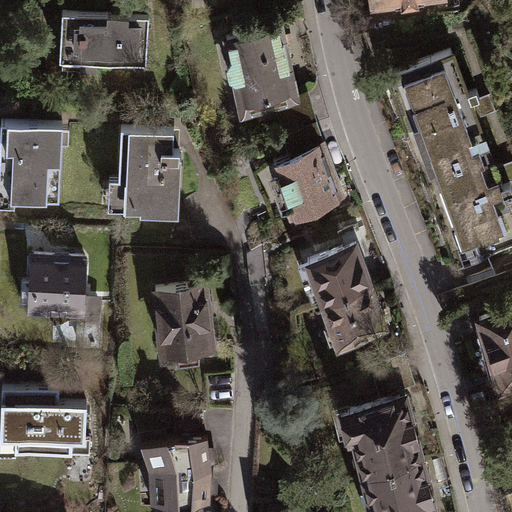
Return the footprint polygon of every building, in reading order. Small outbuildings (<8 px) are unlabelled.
[(146,62),(148,13),(62,9),(60,58),(80,59),(79,67),(97,68),(97,60),(146,62)] [(234,77),(242,111),(271,105),(270,99),(276,98),(297,93),(281,22),(225,34),(229,53),(227,60),(229,73),(234,77)] [(484,140),(449,46),(387,69),(422,163),(484,140)] [(297,93),(276,98),(286,130),(315,121),(306,91),(297,93)] [(63,119),(0,116),(0,193),(61,195),(63,119)] [(315,121),(286,130),(294,151),(322,140),(315,121)] [(121,124),(119,199),(178,201),(180,144),(172,144),(173,125),(121,124)] [(290,200),(293,208),(341,191),(322,140),(294,151),(274,158),(277,167),(271,169),(284,203),(290,200)] [(511,236),(511,213),(484,140),(422,163),(457,257),(511,236)] [(317,280),(323,298),(370,281),(356,241),(299,260),(307,283),(317,280)] [(264,243),(247,251),(250,280),(266,278),(264,243)] [(83,252),(34,251),(33,276),(21,276),(21,298),(31,299),(31,303),(82,305),(83,252)] [(156,284),(162,349),(177,347),(178,360),(198,358),(197,346),(212,344),(205,279),(156,284)] [(323,298),(337,339),(385,323),(370,281),(323,298)] [(511,344),(511,305),(480,315),(490,351),(511,344)] [(309,324),(276,331),(283,365),(316,359),(309,324)] [(511,344),(490,351),(500,387),(511,383),(511,344)] [(400,352),(371,361),(381,392),(410,383),(400,352)] [(316,359),(283,365),(286,384),(318,378),(316,359)] [(4,447),(92,450),(92,436),(87,435),(88,401),(58,400),(59,385),(6,383),(4,447)] [(422,456),(406,391),(348,406),(364,470),(422,456)] [(147,463),(150,498),(181,498),(211,497),(212,462),(207,433),(170,430),(140,439),(147,463)] [(435,511),(422,456),(364,470),(374,511),(435,511)] [(269,511),(317,511),(318,505),(270,501),(269,511)]
